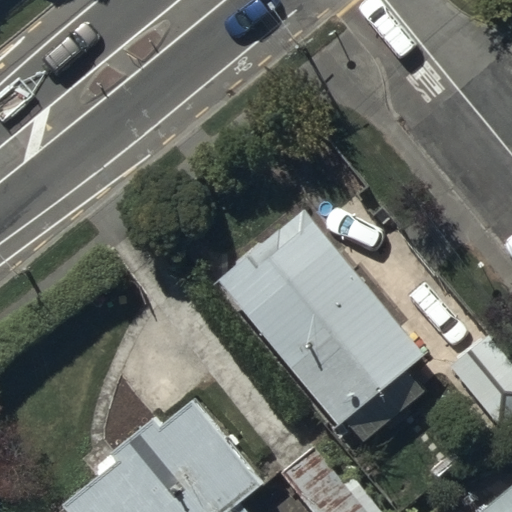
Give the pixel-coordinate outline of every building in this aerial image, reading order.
[(219,276),(340,421),(427,349),(307,204),(219,276)] [(502,423),(511,414),(511,356),(490,330),(451,362),(502,423)] [(264,479),(194,394),(164,419),(157,411),(114,446),(121,455),(67,499),(77,511),(257,511),(244,496),(264,479)] [(350,484),(316,442),(283,468),(319,511),(383,511),(386,510),(358,477),(350,484)] [(511,511),(511,479),(472,511),(511,511)]
